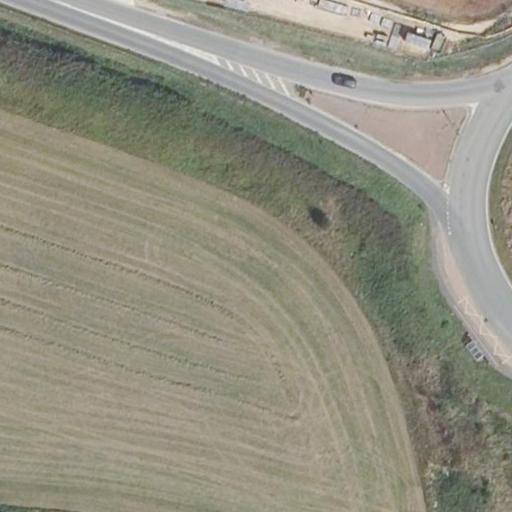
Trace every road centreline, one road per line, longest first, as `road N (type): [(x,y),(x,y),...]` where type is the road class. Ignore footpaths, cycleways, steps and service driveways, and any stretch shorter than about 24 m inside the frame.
road 1 (primary): [(137,31),(359,145),(463,226)]
road 2 (primary): [(509,84),(436,96),(367,89),(137,31)]
road 3 (primary): [(509,84),(470,151),(463,226)]
